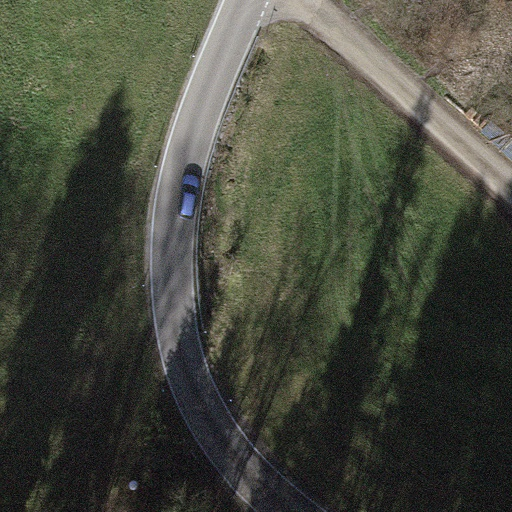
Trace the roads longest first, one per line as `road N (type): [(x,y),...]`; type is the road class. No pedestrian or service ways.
road 1 (residential): [(248,0),(175,176),(168,265),(184,360),(224,443),(288,511)]
road 2 (track): [(295,0),(511,186)]
